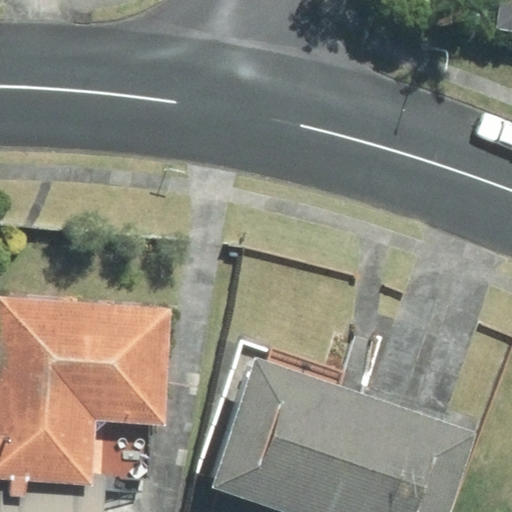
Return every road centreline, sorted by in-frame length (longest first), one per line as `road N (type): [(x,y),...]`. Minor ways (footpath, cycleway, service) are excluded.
road 1 (residential): [(511,193),(400,151),(242,111)]
road 2 (residential): [(242,111),(0,88)]
